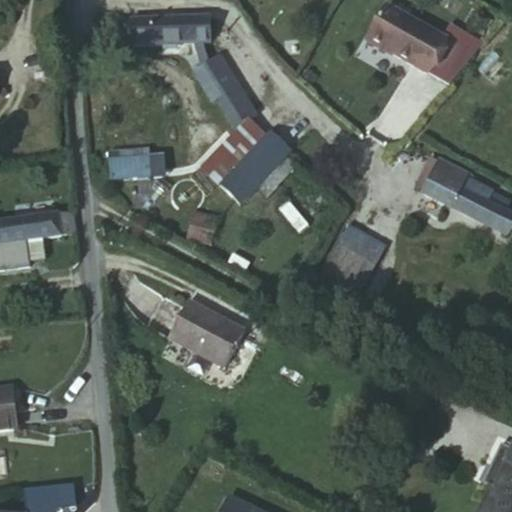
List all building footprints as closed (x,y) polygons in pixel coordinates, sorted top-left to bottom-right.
[(371,40),(434,76),(453,41),(391,6),(371,40)] [(213,15),(130,13),(129,41),(211,43),(213,15)] [(225,77),(215,62),(205,72),(213,83),(226,100),(247,130),(255,123),(233,91),(225,77)] [(268,187),(291,160),(270,135),(246,169),(268,187)] [(166,160),(109,158),(107,186),(164,188),(166,160)] [(493,208),(440,177),(431,195),(484,226),(493,208)] [(70,207),(0,218),(0,272),(31,268),(29,244),(74,238),(70,207)] [(193,212),(185,242),(210,248),(218,219),(193,212)] [(356,303),(387,249),(347,227),(317,281),(356,303)] [(251,335),(197,306),(177,347),(230,375),(251,335)] [(11,416),(0,417),(0,459),(19,456),(11,416)] [(507,450),(498,446),(481,484),(487,487),(475,511),(511,511),(511,446),(510,445),(507,450)] [(272,511),(237,495),(229,511),(272,511)]
